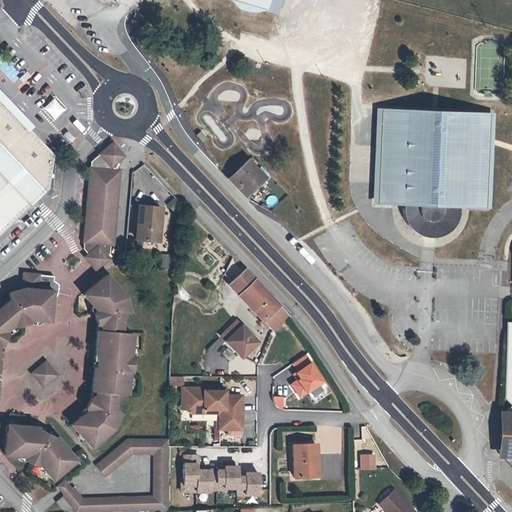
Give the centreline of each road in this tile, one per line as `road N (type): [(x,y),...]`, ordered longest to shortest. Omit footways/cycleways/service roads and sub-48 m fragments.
road 1 (residential): [(189,178),(199,214),(311,337),(404,464),(441,489),(458,474)]
road 2 (residential): [(398,379),(165,112),(144,105)]
road 3 (secondary): [(189,178),(373,388)]
road 4 (residential): [(107,119),(79,151),(55,224),(0,274)]
road 5 (residential): [(458,474),(477,453),(469,409),(435,380),(398,379)]
road 6 (secondary): [(27,0),(108,93)]
road 7 (secondary): [(373,388),(458,474)]
